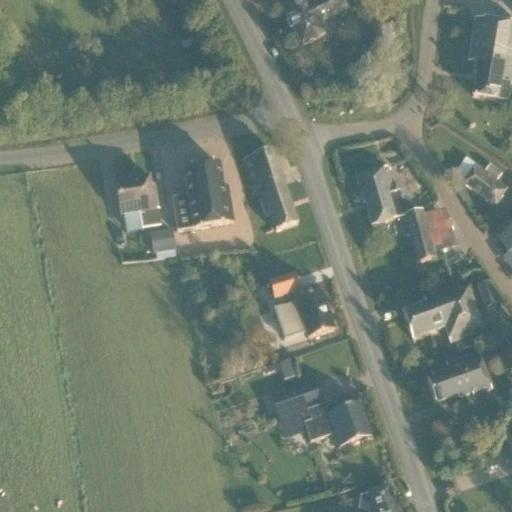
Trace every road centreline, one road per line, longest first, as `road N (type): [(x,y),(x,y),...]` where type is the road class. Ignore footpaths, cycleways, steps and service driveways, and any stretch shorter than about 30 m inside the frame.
road 1 (tertiary): [(421,511),(301,145)]
road 2 (residential): [(284,109),(0,160)]
road 3 (residential): [(511,306),(400,123)]
road 4 (residential): [(400,123),(416,109),(433,0)]
road 5 (tertiary): [(284,109),(230,0)]
